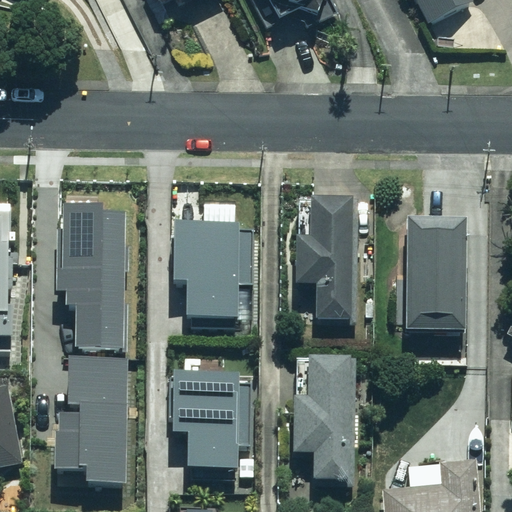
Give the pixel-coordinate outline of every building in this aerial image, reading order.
[(202,0),(157,0),(165,17),(202,0)] [(313,6),(310,0),(253,0),(267,28),(313,6)] [(411,0),(428,33),(472,11),(466,0),(411,0)] [(305,236),(289,236),(287,297),(310,298),(309,331),(345,331),(348,204),(306,203),(305,236)] [(79,308),(79,347),(126,347),(126,219),(108,219),(108,204),(65,204),(65,272),(58,272),(58,291),(69,291),(69,308),(79,308)] [(0,345),(8,346),(12,209),(0,208),(0,345)] [(462,225),(402,223),(400,337),(457,339),(462,225)] [(186,285),(186,318),(239,318),(239,286),(252,287),(252,225),(174,225),(174,285),(186,285)] [(511,315),(500,339),(511,345),(511,315)] [(58,413),(56,468),(87,469),(87,482),(126,484),(130,364),(71,362),(70,414),(58,413)] [(355,365),(296,363),(295,402),(289,402),(288,462),(296,462),(295,490),(351,492),(355,365)] [(183,435),(183,468),(236,468),(236,436),(249,436),(249,375),(171,375),(171,435),(183,435)] [(0,394),(0,472),(23,466),(4,393),(0,394)] [(476,511),(475,471),(436,469),(435,497),(380,494),(381,511),(476,511)]
